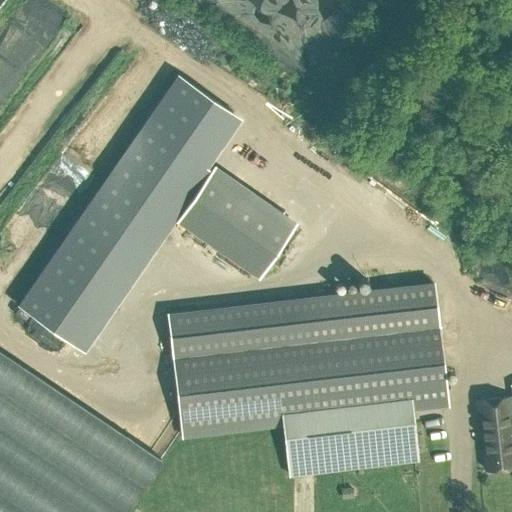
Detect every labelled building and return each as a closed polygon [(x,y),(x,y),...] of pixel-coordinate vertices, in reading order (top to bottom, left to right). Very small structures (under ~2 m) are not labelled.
[(98,61),(101,65),(120,56),(109,35),(99,40),(107,57),(98,61)] [(131,181),(155,202),(190,162),(167,141),(131,181)] [(8,152),(0,162),(0,200),(9,206),(34,170),(8,152)] [(294,225),(210,170),(177,220),(260,276),(294,225)] [(66,321),(143,222),(115,201),(39,299),(66,321)] [(29,245),(50,258),(73,219),(53,207),(29,245)] [(0,272),(0,300),(11,279),(0,272)] [(433,285),(295,302),(168,317),(182,435),(283,423),(289,474),(418,458),(412,408),(448,404),(433,285)] [(0,511),(121,511),(159,456),(0,349),(0,511)] [(511,432),(511,416),(509,396),(475,401),(478,425),(481,425),(486,468),(511,464),(511,434),(511,433),(511,432)]
